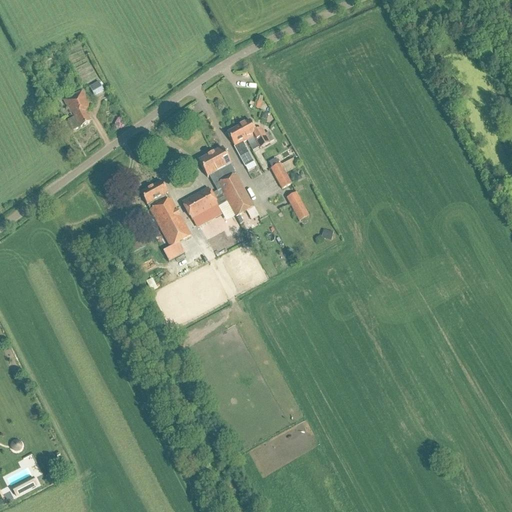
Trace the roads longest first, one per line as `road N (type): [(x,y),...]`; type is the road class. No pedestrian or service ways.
road 1 (unclassified): [(0,229),(237,57),(360,0)]
road 2 (unknown): [(191,90),(264,202)]
